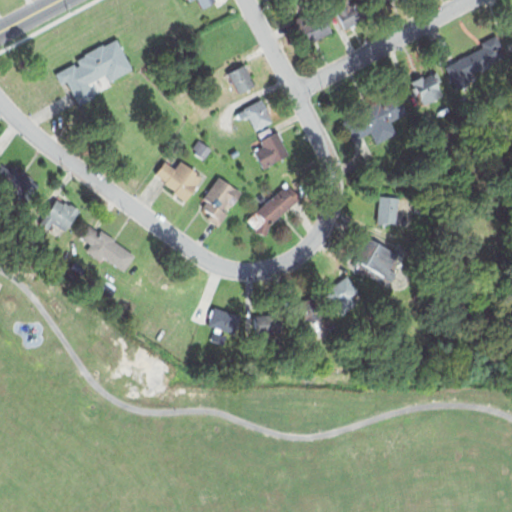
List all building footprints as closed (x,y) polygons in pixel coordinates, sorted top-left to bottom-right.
[(343,0),(333,6),(343,25),(385,2),(383,0),(343,0)] [(290,18),(303,43),(330,30),(317,4),(290,18)] [(53,72),(59,83),(64,80),(78,105),(94,96),(87,84),(105,75),(107,79),(130,67),(115,38),(77,58),(79,63),(75,65),(73,62),(53,72)] [(444,66),(456,88),(496,66),(484,44),(444,66)] [(226,71),(243,63),(253,83),(236,92),(226,71)] [(410,83),(423,107),(447,94),(434,70),(410,83)] [(340,120),(352,143),(368,134),(374,146),(397,133),(389,120),(405,111),(394,90),(340,120)] [(233,110),(237,118),(245,113),(253,130),(272,120),(260,96),(233,110)] [(254,150),(262,166),(289,153),(278,130),(259,139),(263,146),(254,150)] [(190,146),(196,138),(210,148),(202,159),(193,153),(196,149),(190,146)] [(154,172),(168,154),(202,177),(183,200),(170,191),(173,189),(166,183),(154,172)] [(0,182),(0,164),(10,172),(14,167),(37,184),(25,201),(0,182)] [(201,197),(217,175),(241,192),(217,226),(206,218),(209,213),(200,207),(205,200),(201,197)] [(245,218),(254,231),(264,236),(268,222),(298,198),(287,184),(245,218)] [(378,193),(375,224),(422,229),(425,198),(378,193)] [(38,223),(58,195),(77,209),(62,229),(53,222),(48,229),(38,223)] [(86,224),(78,236),(90,245),(86,251),(100,260),(103,256),(123,270),(133,256),(86,224)] [(354,258),(366,236),(415,262),(400,291),(354,266),(358,260),(354,258)] [(301,305),(311,338),(348,327),(338,294),(301,305)] [(213,303),(209,323),(273,336),(277,315),(213,303)]
